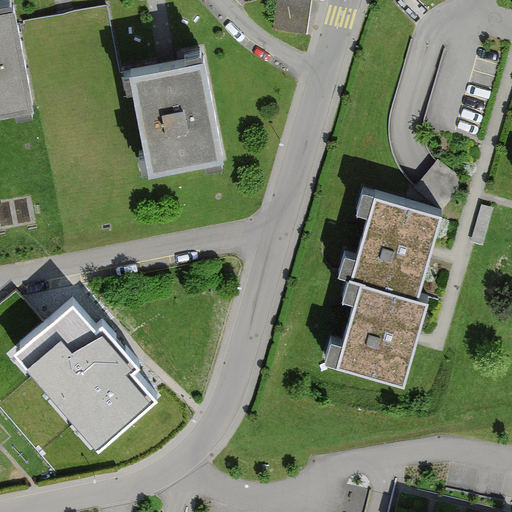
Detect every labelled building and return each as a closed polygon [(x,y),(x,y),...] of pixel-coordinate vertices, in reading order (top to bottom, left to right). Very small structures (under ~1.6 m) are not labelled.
[(307,36),(312,1),(303,0),(278,0),(275,32),(307,36)] [(0,111),(39,103),(18,5),(0,9),(0,111)] [(229,152),(208,54),(133,71),(154,168),(229,152)] [(464,176),(438,156),(414,185),(440,206),(464,176)] [(419,293),(444,209),(366,187),(360,210),(371,213),(359,252),(347,248),(340,273),(350,275),(343,297),(356,301),(345,340),(333,336),(326,361),(406,384),(431,296),(419,293)] [(495,210),(481,206),(471,245),(485,249),(495,210)] [(101,327),(77,300),(19,349),(40,374),(46,368),(70,396),(64,400),(103,446),(162,397),(136,368),(142,363),(107,322),(101,327)]
